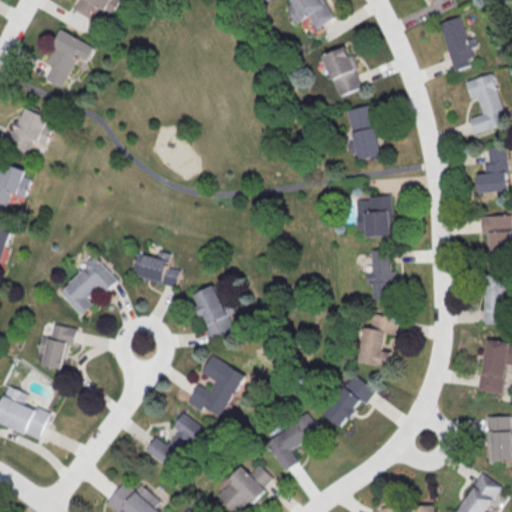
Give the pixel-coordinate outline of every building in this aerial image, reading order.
[(76,11),(82,0),(122,0),(114,17),(101,9),(94,22),(76,11)] [(293,0),(295,2),(288,6),(299,23),(310,16),(318,28),(337,16),(326,0),(293,0)] [(442,26),(463,18),(478,59),(471,62),(473,67),(457,73),(451,57),(452,57),(447,41),(448,41),(442,26)] [(96,46),(63,29),(47,61),(54,64),(47,78),(63,86),(79,55),(89,60),(96,46)] [(325,59),(347,49),(364,87),(342,97),(325,59)] [(469,84),(495,75),(507,112),(504,113),(508,125),(478,135),(474,120),(486,116),(480,98),(474,100),(469,84)] [(348,110),(360,160),(383,155),(371,104),(348,110)] [(9,143),(43,155),(56,118),(27,108),(24,116),(19,114),(9,143)] [(490,150),(508,148),(511,183),(511,192),(482,196),(480,177),(487,176),(486,166),(492,165),(490,150)] [(0,202),(7,205),(11,192),(26,196),(32,178),(24,175),(27,169),(0,160),(0,202)] [(367,236),(393,235),(391,195),(369,196),(369,200),(357,200),(358,230),(366,230),(367,236)] [(483,218),(511,217),(511,259),(489,260),(488,235),(484,235),(483,218)] [(0,259),(9,230),(0,227),(0,259)] [(181,269),(168,266),(171,253),(158,250),(157,257),(137,252),(132,275),(177,286),(181,269)] [(371,252),(391,251),(391,272),(395,272),(395,282),(397,282),(398,300),(373,300),(372,285),(366,285),(366,273),(372,273),(371,252)] [(59,291),(80,314),(92,304),(86,297),(98,286),(103,292),(116,280),(95,257),(59,291)] [(486,273),(487,324),(507,323),(505,273),(486,273)] [(194,297),(215,287),(236,332),(211,344),(203,328),(209,326),(205,318),(202,319),(197,309),(200,308),(194,297)] [(364,326),(359,361),(390,365),(392,351),(383,350),(386,332),(395,333),(397,316),(373,313),(370,327),(364,326)] [(42,335),(38,351),(45,353),(43,364),(62,368),(67,343),(73,345),(77,328),(53,323),(50,337),(42,335)] [(490,341),(511,344),(511,365),(509,365),(504,396),(479,392),(482,373),(484,374),(490,341)] [(212,355),(246,377),(220,417),(204,407),(201,412),(188,403),(199,385),(210,392),(216,383),(201,373),(212,355)] [(325,415),(343,426),(360,400),(366,403),(376,389),(352,373),(325,415)] [(51,411),(36,405),(35,407),(25,403),(29,394),(8,385),(0,404),(0,421),(40,439),(51,411)] [(146,451),(176,470),(204,426),(182,412),(173,426),(178,429),(168,444),(155,436),(146,451)] [(298,461),(291,450),(320,431),(308,413),(265,440),(284,470),(298,461)] [(511,414),(490,415),(491,461),(511,460),(511,414)] [(235,511),(236,511),(248,499),(251,502),(274,478),(259,464),(249,474),(242,466),(216,493),(235,511)] [(456,511),(489,511),(487,510),(504,485),(484,471),(456,511)] [(107,502),(119,511),(122,511),(124,510),(126,511),(163,511),(156,506),(161,500),(140,484),(137,489),(126,480),(107,502)]
